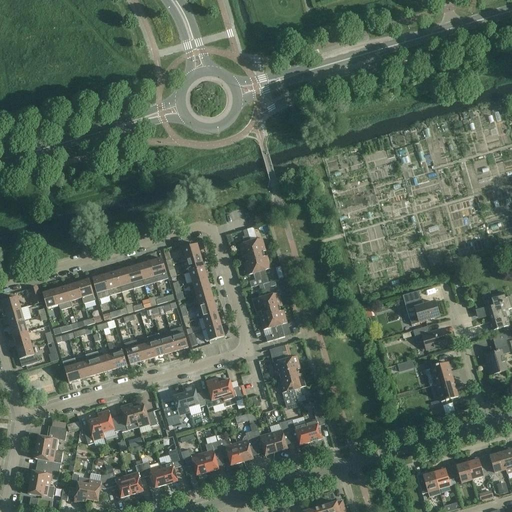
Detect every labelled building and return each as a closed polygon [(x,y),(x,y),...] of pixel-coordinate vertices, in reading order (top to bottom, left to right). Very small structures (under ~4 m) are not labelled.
[(391,150),(385,152),(388,160),(394,158),(391,150)] [(331,157),(336,184),(345,182),(342,170),(366,165),(364,156),(353,158),(352,153),(331,157)] [(248,236),(245,237),(242,238),(244,244),(238,246),(242,259),(245,258),(245,260),(255,257),(250,242),(248,236)] [(262,239),(250,242),(255,257),(264,255),(263,252),(266,252),(262,239)] [(181,262),(186,261),(201,257),(197,245),(182,249),(184,256),(180,257),(181,262)] [(265,257),(264,255),(255,257),(261,279),(265,278),(267,277),(265,271),(271,269),(267,256),(265,257)] [(201,257),(186,261),(189,272),(204,268),(201,257)] [(261,279),(255,257),(245,260),(246,263),(243,263),(247,276),(253,274),(255,281),(261,279)] [(168,280),(162,259),(150,262),(156,283),(168,280)] [(156,283),(150,262),(139,266),(145,286),(156,283)] [(145,286),(139,266),(127,269),(133,290),(145,286)] [(204,268),(189,272),(192,284),(207,280),(204,268)] [(133,290),(127,269),(116,272),(122,293),(133,290)] [(122,293),(116,272),(104,276),(110,297),(122,293)] [(104,276),(92,279),(98,300),(110,297),(104,276)] [(251,288),(259,286),(263,285),(261,279),(255,281),(249,282),(251,288)] [(95,301),(94,295),(89,280),(77,284),(82,299),(83,304),(95,301)] [(207,280),(192,284),(196,295),(211,291),(207,280)] [(264,291),(266,297),(271,312),(280,309),(279,307),(282,306),(278,293),(272,295),(270,288),(269,283),(266,284),(263,285),(264,291)] [(82,299),(77,284),(66,287),(70,302),(82,299)] [(30,289),(35,306),(42,303),(37,287),(30,289)] [(72,308),(70,302),(66,287),(54,290),(59,305),(60,311),(72,308)] [(54,290),(42,294),(47,309),(59,305),(54,290)] [(211,291),(196,295),(199,307),(214,303),(211,291)] [(396,297),(399,306),(411,302),(409,293),(396,297)] [(504,293),(490,297),(493,306),(487,308),(491,322),(489,323),(492,332),(509,327),(505,312),(511,309),(511,300),(511,297),(505,299),(504,293)] [(261,313),(261,315),(271,312),(266,297),(254,300),(258,313),(261,313)] [(21,310),(17,298),(2,302),(6,314),(21,310)] [(150,302),(138,306),(139,311),(151,307),(150,302)] [(165,312),(172,310),(177,309),(175,303),(163,307),(165,312)] [(199,307),(203,319),(218,314),(214,303),(199,307)] [(420,323),(427,321),(439,317),(434,303),(415,308),(418,317),(409,320),(411,326),(420,323)] [(128,314),(139,311),(138,306),(126,309),(128,314)] [(126,309),(115,312),(116,318),(128,314),(126,309)] [(271,312),(277,334),(279,339),(285,338),(281,326),(287,324),(283,311),(281,312),(280,309),(271,312)] [(24,321),(21,310),(6,314),(9,325),(24,321)] [(104,321),(111,319),(116,318),(115,312),(103,316),(104,321)] [(277,334),(271,312),(261,315),(262,317),(260,318),(263,331),(269,329),(269,331),(264,332),(267,343),(279,339),(277,334)] [(206,330),(221,326),(218,314),(203,319),(206,330)] [(100,317),(93,319),(88,320),(90,325),(102,322),(100,317)] [(88,320),(83,322),(77,324),(78,329),(90,325),(88,320)] [(24,321),(9,325),(13,337),(28,333),(24,321)] [(77,324),(65,327),(67,332),(78,329),(77,324)] [(207,343),(210,342),(224,338),(221,326),(206,330),(202,331),(205,341),(207,343)] [(467,332),(479,344),(485,337),(473,326),(467,332)] [(65,327),(53,330),(55,336),(67,332),(65,327)] [(188,348),(182,327),(170,331),(176,352),(188,348)] [(428,327),(413,331),(416,344),(425,341),(427,350),(447,345),(442,330),(430,334),(428,327)] [(159,334),(165,355),(176,352),(170,331),(159,334)] [(510,331),(492,337),(496,352),(496,353),(485,356),(491,376),(507,371),(502,356),(510,353),(506,340),(511,339),(510,331)] [(13,337),(16,348),(31,344),(28,333),(13,337)] [(165,355),(159,334),(147,338),(149,344),(153,358),(165,355)] [(48,344),(48,345),(51,355),(48,355),(51,363),(59,361),(54,343),(48,345),(48,344)] [(108,344),(111,355),(115,370),(127,366),(123,351),(116,353),(112,343),(108,344)] [(16,348),(20,360),(22,368),(39,362),(38,357),(34,355),(31,344),(16,348)] [(142,362),(153,358),(149,344),(137,347),(142,362)] [(218,344),(206,348),(209,355),(220,351),(218,344)] [(130,365),(142,362),(137,347),(126,351),(130,365)] [(273,350),(276,363),(273,364),(277,377),(279,376),(280,378),(289,375),(285,360),(284,360),(280,347),(273,350)] [(104,373),(99,358),(98,354),(98,352),(86,356),(92,377),(104,373)] [(98,354),(99,358),(104,373),(115,370),(111,355),(104,357),(103,353),(98,354)] [(75,359),(81,380),(92,377),(86,356),(75,359)] [(297,357),(285,360),(289,375),(299,373),(298,370),(300,370),(297,357)] [(75,359),(63,363),(69,383),(81,380),(75,359)] [(431,369),(436,386),(453,380),(448,363),(438,366),(435,367),(436,367),(431,369)] [(299,373),(289,375),(298,404),(303,402),(306,401),(304,395),(302,396),(300,389),(306,387),(302,374),(299,375),(299,373)] [(298,404),(289,375),(280,378),(281,380),(278,381),(282,394),(286,393),(290,406),(298,404)] [(208,391),(202,393),(206,406),(207,408),(224,403),(223,399),(223,398),(219,384),(217,379),(206,383),(208,391)] [(458,397),(453,380),(436,386),(441,402),(446,401),(446,402),(449,401),(448,400),(458,397)] [(55,381),(44,382),(45,392),(56,390),(55,381)] [(223,398),(223,399),(224,403),(225,408),(236,405),(236,402),(242,400),(242,399),(238,387),(232,389),(230,381),(219,384),(223,398)] [(206,406),(202,393),(196,394),(194,386),(183,389),(184,394),(189,409),(189,408),(199,405),(200,408),(206,406)] [(173,397),(174,401),(162,405),(166,419),(178,416),(179,416),(190,413),(189,408),(189,409),(184,394),(173,397)] [(117,418),(121,431),(128,429),(127,427),(137,424),(138,423),(133,409),(134,409),(132,404),(121,408),(123,416),(117,418)] [(145,406),(134,409),(133,409),(138,423),(137,424),(139,428),(150,425),(150,427),(157,425),(157,424),(160,423),(157,415),(156,416),(155,414),(154,414),(153,412),(147,414),(145,406)] [(97,415),(99,419),(103,434),(104,434),(114,430),(115,433),(121,431),(117,418),(111,420),(109,411),(97,415)] [(305,424),(311,443),(322,440),(318,427),(324,425),(320,412),(314,414),(316,421),(305,424)] [(99,419),(88,422),(90,431),(84,432),(88,446),(95,444),(94,441),(105,438),(104,434),(103,434),(99,419)] [(299,446),(311,443),(305,424),(294,427),(292,420),(286,422),(290,435),(296,434),(299,446)] [(79,422),(67,426),(69,432),(81,429),(79,422)] [(281,431),(271,434),(276,453),(288,450),(284,437),(290,435),(286,422),(279,424),(281,431)] [(258,430),(255,423),(249,425),(252,432),(255,445),(261,444),(265,456),(276,453),(271,434),(260,437),(258,430)] [(38,436),(36,448),(56,451),(58,440),(65,441),(66,435),(67,431),(66,430),(51,427),(49,438),(38,436)] [(255,445),(252,432),(245,434),(246,436),(244,436),(242,439),(243,442),(236,444),(242,463),(253,460),(249,447),(255,445)] [(177,438),(179,444),(185,442),(184,436),(177,438)] [(242,463),(236,444),(231,446),(229,439),(217,442),(221,456),(227,454),(231,466),(242,463)] [(207,453),(202,454),(208,473),(219,470),(215,457),(221,456),(217,442),(205,446),(207,453)] [(501,454),(506,471),(507,473),(511,471),(511,447),(511,448),(511,451),(501,454)] [(56,451),(36,448),(34,459),(47,462),(46,468),(60,470),(63,453),(56,451)] [(208,473),(202,454),(196,456),(196,454),(192,452),(190,453),(189,450),(183,452),(187,466),(193,464),(196,477),(208,473)] [(161,466),(166,485),(178,482),(174,469),(180,468),(176,454),(170,456),(172,463),(161,466)] [(506,471),(501,454),(490,457),(489,455),(483,456),(489,476),(506,471)] [(467,464),(472,480),(489,476),(483,456),(477,458),(478,461),(467,464)] [(155,489),(166,485),(161,466),(150,469),(148,463),(142,464),(146,478),(151,476),(155,489)] [(140,480),(146,478),(142,464),(141,465),(136,466),(135,466),(137,473),(126,476),(132,496),(143,492),(140,480)] [(450,466),(454,479),(459,478),(461,484),(472,480),(467,464),(457,467),(456,464),(450,466)] [(445,470),(434,474),(439,490),(450,487),(448,481),(454,479),(450,466),(444,468),(445,470)] [(32,472),(30,483),(50,487),(52,476),(59,477),(60,470),(46,468),(45,474),(32,472)] [(121,499),(132,496),(126,476),(116,480),(114,473),(107,475),(111,488),(117,486),(121,499)] [(439,490),(434,474),(423,477),(423,474),(416,476),(422,495),(428,493),(429,498),(441,495),(439,490)] [(86,505),(87,500),(89,485),(90,480),(79,478),(79,476),(73,475),(70,489),(76,490),(74,503),(86,505)] [(105,490),(111,488),(107,475),(102,476),(101,482),(90,480),(89,485),(87,500),(98,502),(100,489),(105,490)] [(50,487),(30,483),(28,495),(53,499),(55,488),(50,487)] [(496,485),(499,496),(508,493),(505,483),(496,485)] [(69,490),(63,489),(61,500),(67,502),(69,490)] [(31,498),(29,506),(37,507),(39,500),(31,498)] [(345,511),(342,501),(320,507),(321,511),(345,511)]
